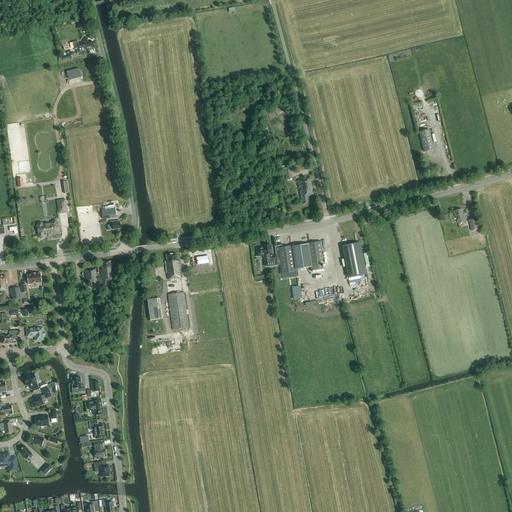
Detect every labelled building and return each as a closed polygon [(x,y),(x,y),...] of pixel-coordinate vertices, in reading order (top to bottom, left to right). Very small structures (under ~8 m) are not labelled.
[(92,46),(91,42),(88,42),(87,38),(83,39),(83,42),(78,43),(78,41),(72,42),(74,50),(78,49),(79,50),(87,48),(87,49),(92,48),(92,46)] [(434,149),(429,130),(419,132),(424,152),(434,149)] [(291,170),(284,171),(286,180),(293,178),(291,170)] [(307,197),(313,196),(310,178),(297,181),(301,202),(303,202),(303,204),(308,203),(307,197)] [(66,211),(64,200),(58,201),(60,212),(66,211)] [(115,208),(101,210),(103,219),(116,218),(115,208)] [(458,224),(466,222),(464,216),(465,216),(464,214),(463,215),(462,210),(454,212),(455,217),(456,217),(458,224)] [(469,220),(471,231),(478,229),(476,219),(469,220)] [(121,229),(119,220),(110,222),(110,225),(112,225),(113,230),(121,229)] [(44,235),(59,233),(58,223),(57,223),(56,222),(54,221),(53,221),(52,222),(52,224),(42,225),(42,224),(40,223),(39,223),(38,224),(37,226),(39,236),(40,237),(41,238),(42,238),(44,237),(44,235)] [(262,248),(256,249),(257,257),(265,255),(267,266),(280,264),(282,274),(296,272),(295,269),(311,266),(312,271),(325,269),(321,242),(308,244),(292,247),(292,246),(282,248),(282,246),(274,247),(276,257),(272,257),(270,245),(262,247),(262,248)] [(366,274),(360,242),(342,246),(348,278),(366,274)] [(166,255),(167,261),(165,261),(167,280),(181,278),(179,260),(177,260),(176,254),(166,255)] [(108,281),(115,280),(113,267),(111,267),(111,262),(101,263),(102,270),(100,270),(102,287),(109,286),(108,281)] [(97,281),(95,269),(84,271),(86,283),(97,281)] [(27,275),(28,284),(42,282),(40,273),(35,274),(35,273),(31,274),(32,274),(27,275)] [(10,289),(12,300),(21,298),(20,287),(10,289)] [(168,295),(172,330),(188,328),(184,292),(168,295)] [(147,300),(150,320),(163,318),(160,298),(147,300)] [(44,332),(43,332),(42,328),(26,329),(27,337),(35,336),(36,341),(43,340),(43,336),(44,335),(44,333),(44,332)] [(9,343),(13,343),(13,335),(2,336),(2,344),(7,344),(9,344),(9,343)] [(23,378),(26,386),(30,384),(32,390),(38,387),(36,382),(36,381),(34,374),(23,378)] [(80,377),(72,378),(73,389),(78,388),(78,392),(85,391),(84,385),(81,386),(80,377)] [(98,381),(91,382),(92,392),(100,391),(100,390),(100,388),(99,387),(98,381)] [(46,399),(51,396),(48,388),(42,390),(44,395),(41,396),(36,397),(37,398),(30,400),(33,408),(44,404),(42,399),(46,398),(46,399)] [(5,416),(6,415),(12,413),(11,405),(5,406),(5,405),(3,404),(2,404),(2,401),(0,400),(0,417),(1,418),(3,418),(5,417),(5,416)] [(91,409),(94,412),(95,415),(103,414),(101,401),(93,402),(88,403),(89,410),(91,409)] [(43,426),(49,425),(47,415),(42,416),(42,417),(35,418),(36,426),(43,425),(43,426)] [(90,430),(94,430),(96,439),(105,438),(103,424),(98,425),(98,421),(89,422),(90,430)] [(5,434),(13,433),(11,422),(4,423),(5,434)] [(41,447),(44,438),(40,437),(39,438),(34,436),(31,442),(32,443),(32,442),(35,443),(34,444),(41,447)] [(57,444),(59,439),(58,439),(49,436),(50,436),(49,436),(48,441),(57,444)] [(100,458),(106,457),(105,449),(103,449),(102,442),(94,443),(95,450),(94,451),(95,458),(96,458),(97,459),(99,459),(100,458)] [(19,451),(26,459),(29,456),(31,458),(33,456),(31,454),(32,454),(24,446),(19,451)] [(11,470),(17,470),(16,458),(9,458),(9,454),(0,454),(0,466),(10,465),(11,470)] [(94,469),(99,468),(101,477),(110,476),(108,465),(101,466),(101,462),(94,463),(94,469)] [(45,474),(51,468),(47,464),(41,470),(45,474)] [(106,511),(114,511),(113,502),(105,503),(105,500),(101,500),(102,507),(106,507),(106,511)] [(85,506),(86,511),(86,510),(86,511),(94,511),(94,509),(98,509),(97,501),(91,502),(91,505),(85,506)] [(78,507),(71,508),(71,511),(78,511),(82,510),(81,503),(77,503),(78,507)]
